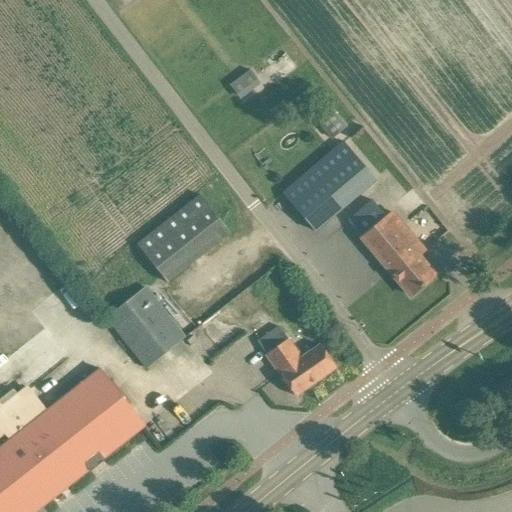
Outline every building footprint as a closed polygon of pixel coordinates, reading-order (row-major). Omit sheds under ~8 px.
[(261,84),(251,70),(230,85),(240,99),(261,84)] [(320,125),(332,139),(348,126),(336,112),(320,125)] [(283,194),(315,231),(376,179),(345,142),(283,194)] [(138,245),(168,283),(231,233),(201,195),(138,245)] [(350,224),(361,238),(362,238),(411,296),(435,276),(418,256),(424,250),(392,212),(386,217),(374,203),(350,224)] [(107,318),(109,321),(146,368),(184,338),(153,299),(145,288),(139,292),(107,318)] [(258,342),(295,396),(336,367),(321,345),(302,358),(280,327),(258,342)] [(9,440),(0,446),(0,511),(35,511),(89,470),(91,471),(105,460),(104,458),(145,426),(100,368),(47,410),(9,440)] [(14,389),(0,400),(0,405),(1,406),(4,410),(20,397),(14,389)]
